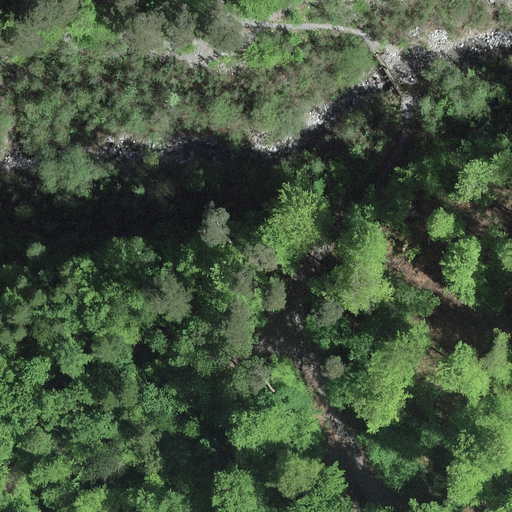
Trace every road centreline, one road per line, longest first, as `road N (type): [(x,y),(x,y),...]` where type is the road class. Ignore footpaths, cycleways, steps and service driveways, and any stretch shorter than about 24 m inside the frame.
road 1 (track): [(284,345),(305,360),(387,511)]
road 2 (track): [(223,511),(239,367),(263,347),(284,345)]
